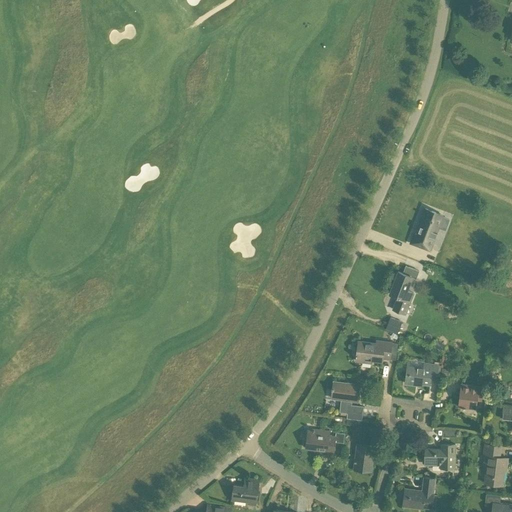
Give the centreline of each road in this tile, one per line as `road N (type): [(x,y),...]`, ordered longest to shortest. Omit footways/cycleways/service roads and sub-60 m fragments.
road 1 (tertiary): [(245,444),(290,383),(401,146),(439,54),(447,0)]
road 2 (residential): [(351,511),(245,444)]
